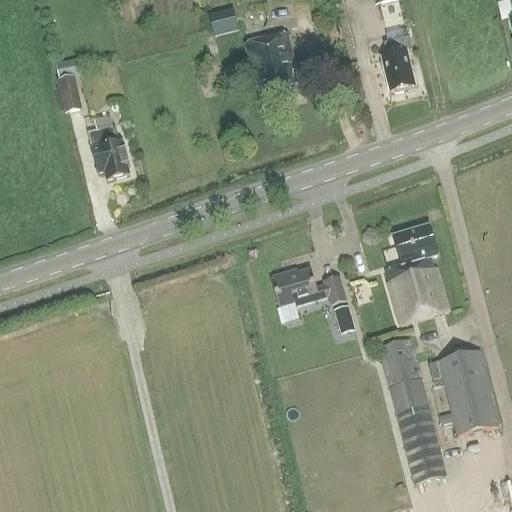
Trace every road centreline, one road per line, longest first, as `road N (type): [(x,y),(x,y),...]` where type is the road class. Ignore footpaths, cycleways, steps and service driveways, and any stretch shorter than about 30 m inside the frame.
road 1 (tertiary): [(0,282),(511,105)]
road 2 (track): [(438,135),(511,446)]
